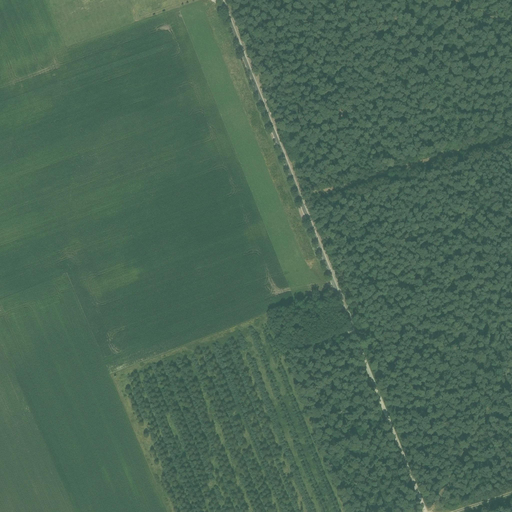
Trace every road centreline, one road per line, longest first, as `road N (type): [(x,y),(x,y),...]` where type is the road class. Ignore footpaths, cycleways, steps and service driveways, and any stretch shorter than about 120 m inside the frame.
road 1 (unclassified): [(221,0),(427,511)]
road 2 (track): [(511,136),(301,199)]
road 3 (track): [(433,511),(511,365)]
